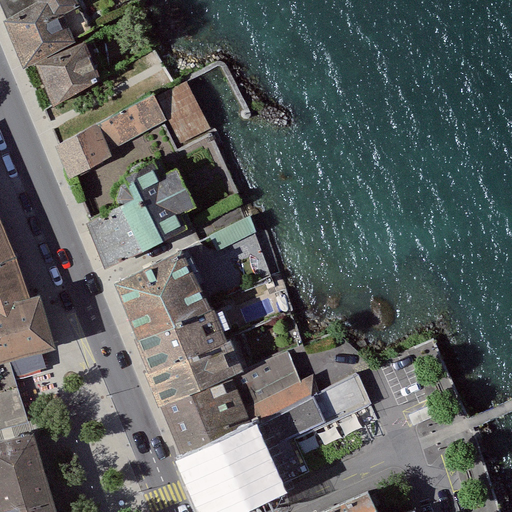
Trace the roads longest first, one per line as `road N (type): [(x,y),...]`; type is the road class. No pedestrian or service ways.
road 1 (primary): [(175,511),(0,88)]
road 2 (residential): [(444,511),(418,451),(302,499)]
